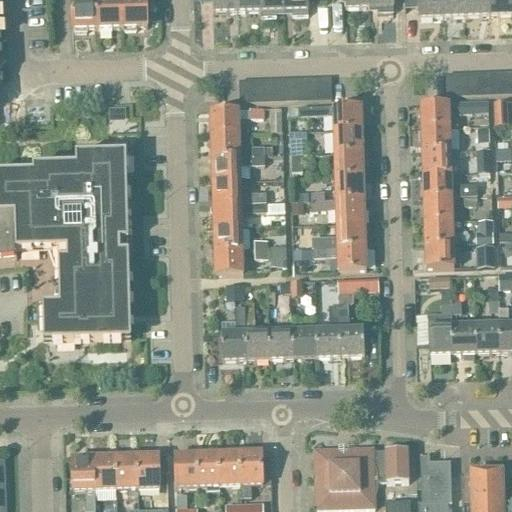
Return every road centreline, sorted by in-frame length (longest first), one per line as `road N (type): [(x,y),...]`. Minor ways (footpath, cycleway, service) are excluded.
road 1 (residential): [(391,414),(398,379),(389,66)]
road 2 (residential): [(184,412),(175,72)]
road 3 (residential): [(175,72),(389,66)]
road 4 (residential): [(15,78),(175,72)]
road 5 (residential): [(184,412),(45,415)]
road 6 (residential): [(389,66),(511,59)]
road 7 (residential): [(511,418),(391,414)]
